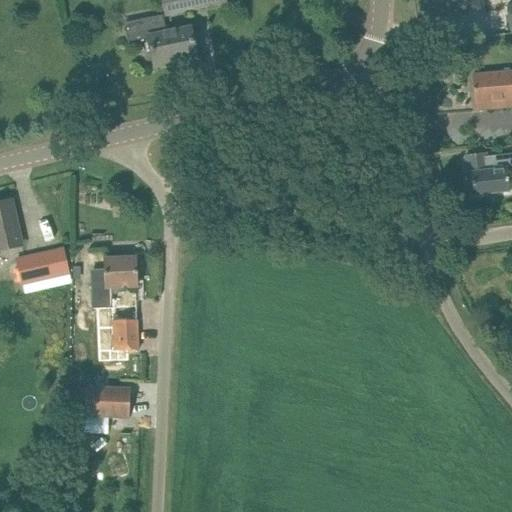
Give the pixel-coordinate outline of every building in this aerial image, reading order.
[(229,0),(162,0),(166,15),(230,2),(229,0)] [(447,0),(450,13),(484,8),(482,0),(447,0)] [(197,59),(194,39),(191,28),(166,32),(163,16),(125,23),(129,41),(149,37),(155,67),(197,59)] [(511,72),(493,73),(473,75),(476,110),(511,106),(511,72)] [(485,153),(465,155),(468,185),(473,184),(474,194),(510,190),(507,169),(487,171),(485,153)] [(0,249),(20,244),(15,221),(11,201),(0,203),(0,249)] [(62,248),(15,259),(21,285),(68,274),(62,248)] [(105,270),(91,271),(92,278),(92,287),(93,292),(112,292),(114,351),(138,350),(136,286),(137,286),(136,258),(105,259),(105,270)] [(44,308),(43,292),(27,293),(28,309),(44,308)] [(129,418),(130,389),(87,387),(85,416),(129,418)] [(72,439),(70,462),(80,463),(81,439),(72,439)]
